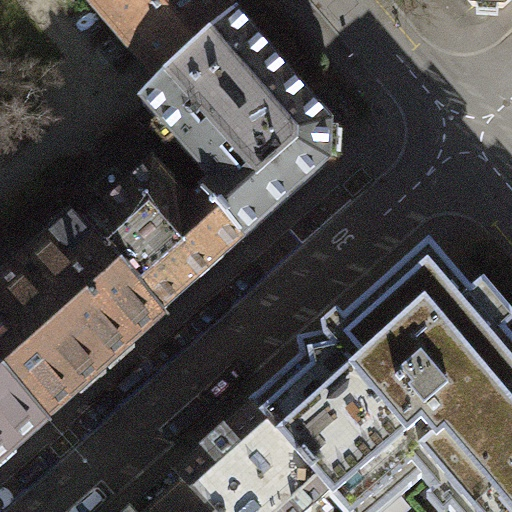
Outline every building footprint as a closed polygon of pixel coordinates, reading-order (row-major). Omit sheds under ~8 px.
[(163,86),(238,22),(221,2),(218,0),(88,0),(148,69),(163,86)] [(502,9),(511,0),(468,0),(474,6),(502,9)] [(243,241),(328,165),(329,129),(238,22),(163,86),(143,106),(214,185),(203,195),(243,241)] [(84,228),(161,314),(243,241),(203,195),(189,207),(153,166),(84,228)] [(0,289),(0,370),(43,419),(161,314),(84,228),(78,221),(0,289)] [(430,246),(249,407),(250,408),(328,495),(342,511),(511,511),(511,341),(491,318),(504,307),(484,285),(472,295),(430,246)] [(0,456),(43,419),(0,370),(0,456)] [(250,408),(175,476),(207,511),(309,511),(328,495),(250,408)] [(207,511),(175,476),(134,511),(207,511)]
